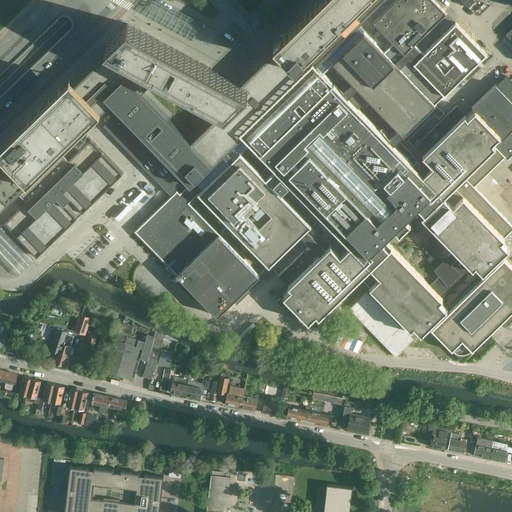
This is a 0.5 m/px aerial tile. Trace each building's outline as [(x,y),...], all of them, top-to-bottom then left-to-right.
[(0,208),(16,192),(25,201),(26,202),(4,223),(36,257),(37,257),(62,232),(76,218),(77,218),(82,212),(122,173),(90,139),(68,161),(67,160),(59,151),(81,129),(109,102),(115,108),(112,110),(117,115),(115,116),(105,126),(125,146),(132,154),(143,144),(144,143),(142,141),(145,138),(169,163),(166,166),(171,171),(173,168),(178,172),(190,185),(179,195),(176,191),(134,231),(146,242),(175,272),(177,275),(181,278),(217,316),(218,315),(233,301),(237,305),(274,269),(305,239),(320,255),(313,261),(312,260),(312,259),(304,251),(279,274),(278,276),(282,280),(285,283),(286,284),(308,263),(310,264),(288,286),(289,287),(289,286),(291,289),(284,295),(283,296),(291,304),(289,306),(280,298),(276,302),(293,319),(297,315),(291,309),(293,306),(308,322),(309,321),(316,314),(318,316),(318,317),(319,318),(320,317),(325,311),(360,277),(404,322),(400,326),(366,292),(361,297),(349,309),(395,356),(413,339),(408,335),(413,331),(411,329),(411,328),(413,326),(420,333),(421,334),(422,333),(436,318),(439,321),(432,328),(431,328),(430,329),(452,351),(454,353),(462,361),(472,351),(511,311),(511,267),(503,258),(503,259),(448,312),(445,309),(446,309),(447,308),(446,307),(446,308),(439,301),(441,299),(442,298),(441,297),(451,288),(471,267),(473,269),(473,268),(475,266),(482,272),(482,273),(483,274),(501,256),(509,248),(501,241),(502,239),(503,239),(504,238),(508,234),(511,230),(511,225),(489,202),(488,201),(474,187),(478,183),(479,182),(500,161),(505,156),(505,155),(504,155),(501,152),(501,151),(502,151),(503,151),(504,151),(505,150),(506,150),(507,149),(508,147),(508,146),(503,140),(502,141),(501,140),(502,139),(511,131),(511,129),(511,101),(496,85),(496,84),(471,107),(474,110),(474,111),(467,117),(465,115),(465,114),(462,111),(456,106),(428,133),(420,141),(422,143),(416,149),(413,145),(410,142),(408,140),(435,113),(430,109),(434,105),(435,105),(424,93),(425,92),(433,101),(437,97),(442,92),(445,95),(445,94),(476,64),(480,61),(483,57),(485,55),(486,55),(487,55),(455,22),(454,23),(455,23),(423,53),(416,46),(414,44),(405,53),(404,54),(399,59),(395,63),(363,31),(363,32),(360,35),(337,57),(333,61),(332,62),(333,63),(323,73),(314,64),(379,0),(318,0),(273,45),(281,53),(268,66),(259,75),(259,74),(259,73),(258,73),(258,72),(257,72),(257,71),(256,71),(255,71),(254,71),(253,71),(253,72),(252,72),(252,73),(251,73),(251,74),(251,75),(251,76),(251,77),(251,78),(252,78),(252,79),(253,79),(254,80),(246,88),(127,24),(104,46),(117,52),(96,72),(95,71),(94,71),(93,70),(92,71),(91,71),(90,72),(89,73),(89,74),(89,75),(90,76),(90,77),(91,77),(79,89),(69,79),(40,107),(18,128),(0,145),(0,154),(5,160),(0,165),(0,208)] [(160,0),(152,0),(145,13),(209,47),(217,31),(160,0)] [(395,0),(374,21),(373,22),(404,54),(405,53),(414,44),(445,14),(446,14),(446,13),(433,0),(395,0)] [(416,148),(421,143),(418,140),(413,145),(416,148)] [(35,260),(2,226),(0,228),(0,258),(17,277),(35,260)] [(336,305),(322,319),(330,328),(345,314),(336,305)] [(81,315),(76,332),(85,334),(90,318),(81,315)] [(133,327),(123,324),(120,332),(130,335),(133,327)] [(58,329),(51,350),(57,352),(54,362),(64,366),(64,365),(67,366),(68,362),(65,361),(74,336),(66,333),(67,332),(58,329)] [(85,336),(85,339),(87,339),(85,348),(93,350),(97,333),(89,331),(88,336),(85,336)] [(340,331),(335,342),(357,352),(362,341),(340,331)] [(107,332),(105,338),(100,336),(95,352),(112,357),(116,341),(110,339),(111,334),(107,332)] [(30,344),(33,337),(27,335),(25,341),(30,344)] [(107,372),(125,378),(133,380),(141,354),(149,357),(142,375),(151,379),(157,360),(163,341),(154,338),(151,349),(143,346),(142,349),(116,341),(112,357),(107,372)] [(0,341),(0,352),(4,354),(5,350),(12,351),(14,343),(7,341),(6,343),(0,341)] [(162,349),(157,365),(168,368),(173,353),(162,349)] [(17,374),(2,369),(0,374),(0,378),(1,379),(0,380),(0,384),(5,386),(5,387),(12,389),(14,382),(15,383),(17,374)] [(185,395),(190,370),(189,370),(189,372),(185,371),(184,375),(183,379),(173,377),(173,382),(172,382),(170,392),(185,395)] [(190,370),(185,395),(199,398),(202,388),(209,389),(210,382),(202,380),(202,383),(194,382),(196,371),(190,370)] [(33,378),(24,376),(19,392),(28,394),(33,378)] [(38,391),(41,380),(33,378),(28,394),(35,396),(33,402),(38,403),(39,401),(39,399),(40,399),(41,392),(38,391)] [(228,380),(221,378),(220,382),(217,394),(225,395),(228,380)] [(215,401),(217,394),(220,382),(213,381),(210,393),(207,393),(207,397),(211,398),(211,400),(215,401)] [(52,400),(56,384),(47,382),(43,398),(52,400)] [(60,402),(64,386),(56,384),(52,400),(60,402)] [(227,393),(226,400),(224,400),(223,403),(239,406),(243,388),(230,386),(228,393),(227,393)] [(79,389),(70,387),(66,404),(75,406),(79,389)] [(243,388),(239,406),(255,410),(257,399),(242,396),(244,389),(243,388)] [(75,406),(84,408),(88,391),(79,389),(75,406)] [(93,393),(91,403),(100,404),(99,410),(107,412),(110,396),(93,393)] [(110,396),(107,412),(111,412),(111,411),(123,413),(124,409),(125,409),(127,400),(127,399),(110,396)] [(136,402),(127,400),(125,409),(134,411),(136,402)] [(270,415),(277,416),(278,407),(272,405),(270,415)] [(307,421),(309,411),(310,406),(306,405),(305,410),(289,406),(287,417),(307,421)] [(310,406),(309,411),(307,421),(327,425),(329,415),(315,412),(315,407),(310,406)] [(345,406),(342,418),(349,419),(347,429),(365,433),(368,431),(371,417),(350,413),(352,407),(345,406)] [(78,423),(84,424),(86,413),(80,412),(78,423)] [(96,415),(87,413),(84,425),(94,427),(96,415)] [(434,421),(433,429),(447,432),(451,433),(453,425),(434,421)] [(433,429),(429,445),(444,449),(447,432),(433,429)] [(448,449),(463,453),(466,439),(461,438),(461,435),(451,433),(448,449)] [(489,458),(493,441),(486,440),(477,438),(476,444),(474,455),(489,458)] [(493,441),(489,458),(505,461),(507,451),(511,453),(511,451),(511,447),(507,446),(507,444),(502,443),(493,441)] [(70,466),(64,511),(159,511),(161,500),(163,476),(145,474),(145,476),(139,475),(140,472),(121,470),(120,472),(113,471),(114,469),(101,468),(94,467),(93,470),(88,470),(88,468),(76,466),(70,466)] [(261,486),(274,487),(275,474),(263,473),(261,486)] [(229,511),(230,509),(227,509),(230,476),(211,474),(207,510),(206,509),(206,510),(207,510),(206,511),(229,511)] [(314,511),(349,511),(352,487),(327,484),(326,489),(318,488),(314,511)]
